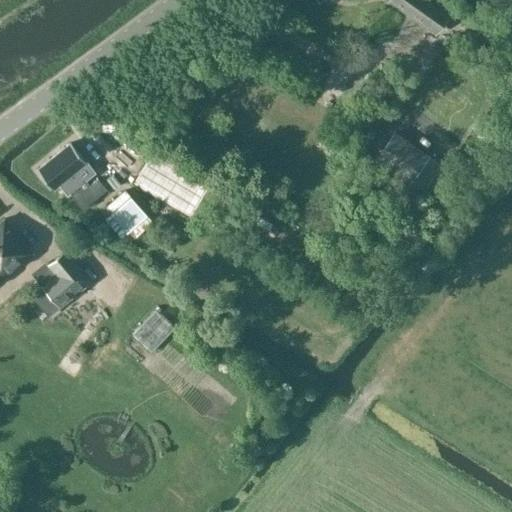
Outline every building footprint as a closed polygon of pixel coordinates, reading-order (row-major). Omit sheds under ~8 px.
[(450,14),(436,5),(437,3),(432,0),(388,0),(435,34),(450,14)] [(395,132),(376,158),(409,181),(428,156),(395,132)] [(71,143),(39,169),(54,188),(61,184),(69,194),(70,192),(86,180),(95,173),(85,160),(85,161),(71,143)] [(145,214),(132,199),(113,216),(126,231),(145,214)] [(0,221),(0,277),(31,252),(4,218),(0,221)] [(188,221),(178,235),(195,247),(205,234),(188,221)] [(60,274),(45,287),(55,299),(53,300),(59,307),(92,279),(79,264),(76,266),(64,252),(51,263),(60,274)] [(82,297),(66,312),(77,324),(84,318),(86,320),(95,312),(82,297)] [(156,343),(180,320),(162,302),(138,324),(156,343)]
